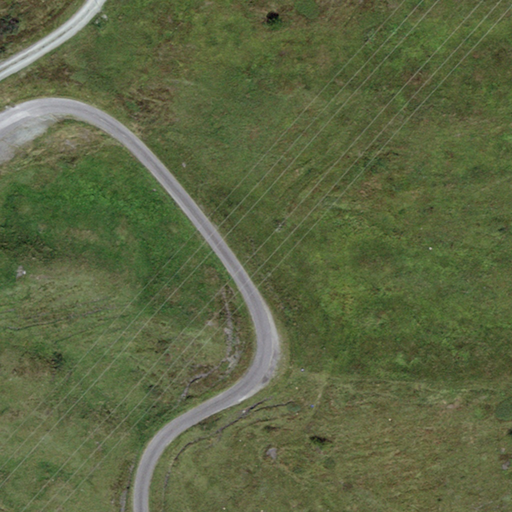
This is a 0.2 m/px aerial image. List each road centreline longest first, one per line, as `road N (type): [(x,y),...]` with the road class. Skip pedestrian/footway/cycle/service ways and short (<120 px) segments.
road 1 (unclassified): [(145,511),(143,491),(169,436),(247,394),(267,367),(270,323),(244,266),(135,148),(78,115),(33,112),(0,128)]
road 2 (track): [(104,0),(32,64),(0,78)]
